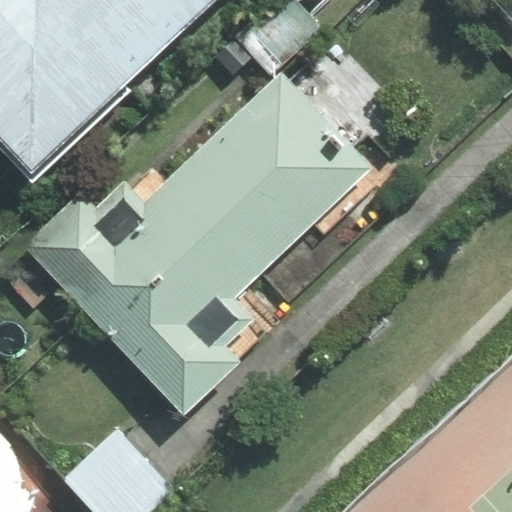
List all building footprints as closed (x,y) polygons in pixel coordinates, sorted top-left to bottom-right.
[(230,0),(0,0),(0,119),(41,166),(230,0)] [(332,20),(313,0),(285,0),(247,35),(278,70),(332,20)] [(383,152),(289,60),(154,197),(111,156),(22,247),(196,417),(276,336),(238,299),(383,152)] [(122,428),(64,481),(93,511),(155,511),(180,490),(122,428)] [(0,511),(13,511),(18,502),(21,480),(17,458),(5,438),(0,434),(0,511)]
